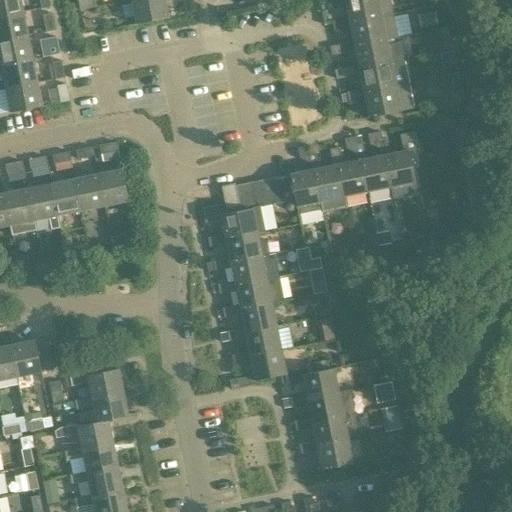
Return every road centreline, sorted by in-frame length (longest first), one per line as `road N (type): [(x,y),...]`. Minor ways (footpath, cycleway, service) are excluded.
road 1 (residential): [(232,38),(315,23),(335,131),(255,150)]
road 2 (residential): [(293,494),(272,388),(181,406)]
road 3 (residential): [(0,151),(126,127),(154,145),(162,175)]
road 4 (residential): [(0,292),(166,305)]
road 5 (residential): [(162,175),(166,305)]
road 6 (residential): [(183,171),(166,50)]
